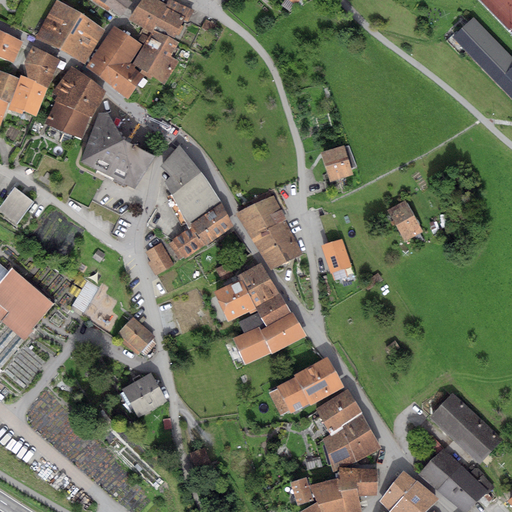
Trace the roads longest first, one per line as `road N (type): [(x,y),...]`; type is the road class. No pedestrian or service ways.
road 1 (residential): [(209,0),(270,64),(298,145),(318,307),(306,326)]
road 2 (residential): [(306,326),(209,172),(174,133)]
road 3 (residential): [(511,144),(345,0)]
road 4 (residential): [(174,133),(0,25)]
road 5 (residential): [(138,248),(175,422)]
road 6 (residential): [(399,463),(306,326)]
road 7 (residential): [(138,248),(109,242),(0,168)]
road 8 (residential): [(174,133),(156,169),(138,248)]
